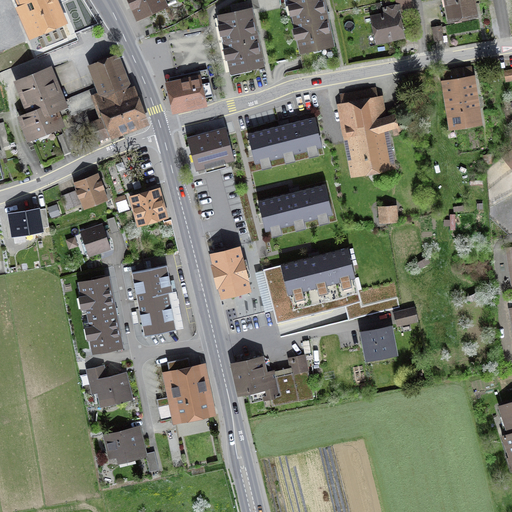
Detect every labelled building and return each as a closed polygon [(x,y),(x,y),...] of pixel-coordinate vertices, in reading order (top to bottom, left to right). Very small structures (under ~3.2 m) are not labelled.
[(32,39),(69,24),(58,0),(15,0),(16,1),(32,39)] [(127,0),(138,23),(171,8),(167,0),(127,0)] [(336,48),(325,0),(290,0),(302,55),(336,48)] [(476,0),(446,0),(451,23),(480,18),(476,0)] [(266,69),(253,9),(219,16),(232,76),(266,69)] [(407,39),(403,19),(374,25),(378,45),(407,39)] [(442,27),(433,29),(435,43),(444,41),(442,27)] [(116,140),(150,126),(122,54),(88,67),(116,140)] [(71,108),(53,66),(16,82),(29,114),(19,118),(29,142),(67,127),(61,112),(71,108)] [(477,77),(444,82),(452,131),(485,126),(477,77)] [(174,114),(209,108),(203,80),(169,87),(174,114)] [(387,117),(383,96),(339,104),(353,179),(397,170),(390,132),(401,128),(397,114),(387,117)] [(315,117),(249,134),(256,163),(322,147),(315,117)] [(215,127),(180,138),(192,173),(227,162),(215,127)] [(511,169),(511,151),(503,159),(511,169)] [(86,210),(110,201),(99,174),(76,183),(86,210)] [(313,188),(259,201),(266,230),(320,217),(313,188)] [(140,227),(170,219),(161,189),(131,197),(140,227)] [(125,197),(116,200),(121,214),(130,211),(125,197)] [(398,206),(380,208),(381,224),(399,223),(398,206)] [(16,237),(44,233),(41,209),(13,213),(16,237)] [(115,220),(108,222),(113,235),(119,233),(115,220)] [(91,258),(112,251),(103,227),(83,234),(91,258)] [(252,287),(242,247),(213,254),(224,299),(241,295),(253,292),(252,287)] [(347,248),(264,269),(278,322),(361,301),(347,248)] [(170,263),(142,269),(155,328),(183,322),(170,263)] [(76,353),(115,345),(106,299),(119,297),(113,270),(70,278),(78,317),(70,318),(76,353)] [(416,309),(396,314),(400,329),(420,323),(416,309)] [(368,362),(399,357),(394,327),(363,333),(368,362)] [(176,425),(217,416),(204,356),(163,365),(176,425)] [(273,399),(282,397),(276,372),(268,374),(264,357),(232,365),(240,397),(249,395),(251,405),(273,399)] [(305,357),(290,360),(292,368),(276,372),(282,397),(273,399),(275,407),(315,397),(305,357)] [(102,408),(134,401),(127,374),(109,378),(107,367),(87,372),(93,396),(99,394),(102,408)] [(511,401),(495,407),(511,462),(511,401)] [(120,465),(147,459),(140,428),(104,437),(110,462),(118,460),(120,465)]
